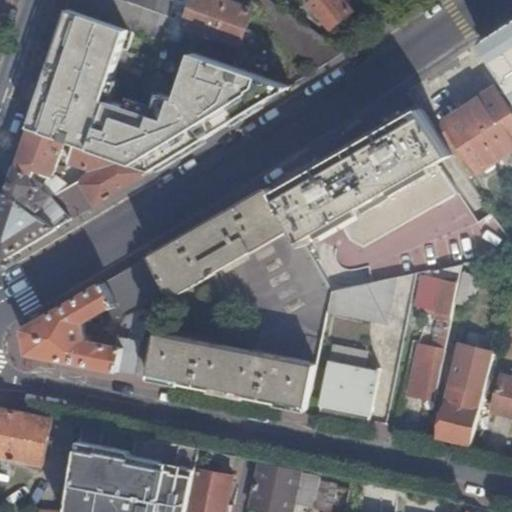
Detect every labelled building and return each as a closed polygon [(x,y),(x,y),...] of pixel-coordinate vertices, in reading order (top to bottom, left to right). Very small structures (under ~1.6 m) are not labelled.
[(324,66),(347,51),(273,0),(76,0),(74,8),(135,30),(185,48),(197,52),(246,69),(265,16),(324,66)] [(321,11),(324,15),(334,28),(339,24),(343,28),(354,19),(351,15),(356,11),(354,8),(363,0),(316,0),(313,2),(321,11)] [(135,30),(74,8),(34,126),(69,139),(79,142),(110,153),(136,162),(156,170),(292,85),(246,69),(197,52),(179,100),(160,92),(154,113),(107,96),(124,46),(129,47),(135,30)] [(511,150),(511,111),(496,87),(446,120),(480,172),(511,150)] [(441,164),(455,156),(423,108),(277,191),(297,226),(305,241),(342,220),(352,237),(366,245),(460,192),(441,164)] [(0,251),(9,257),(156,170),(136,162),(110,153),(79,142),(72,161),(103,172),(88,183),(86,178),(56,195),(46,189),(49,184),(38,177),(41,169),(57,174),(69,139),(34,126),(0,222),(0,251)] [(213,274),(297,226),(277,191),(274,187),(237,208),(191,234),(213,274)] [(177,294),(213,274),(191,234),(156,255),(173,288),(177,294)] [(168,290),(173,288),(156,255),(120,276),(29,327),(33,352),(138,373),(145,340),(129,337),(140,318),(133,314),(126,317),(117,334),(100,331),(97,340),(95,340),(90,335),(88,324),(90,318),(103,311),(108,320),(136,305),(147,299),(168,290)] [(401,392),(436,400),(464,264),(451,267),(449,280),(444,279),(438,311),(444,312),(443,317),(440,316),(434,347),(435,348),(432,362),(409,357),(401,392)] [(398,278),(334,292),(330,309),(389,322),(398,278)] [(160,330),(151,376),(241,394),(249,348),(160,330)] [(463,344),(440,437),(472,445),(495,353),(463,344)] [(309,408),(319,362),(249,348),(241,394),(309,408)] [(321,410),(370,421),(382,369),(380,368),(378,373),(331,362),(321,410)] [(511,377),(504,375),(493,411),(511,416),(511,377)] [(0,454),(45,464),(55,417),(0,406),(0,454)] [(189,511),(202,448),(154,438),(148,442),(145,457),(135,454),(138,441),(133,433),(85,423),(71,511),(189,511)] [(154,438),(133,433),(138,441),(135,454),(145,457),(148,442),(154,438)] [(313,505),(319,474),(262,463),(253,506),(281,511),(295,511),(297,501),(313,505)] [(227,511),(235,476),(200,469),(191,511),(227,511)]
